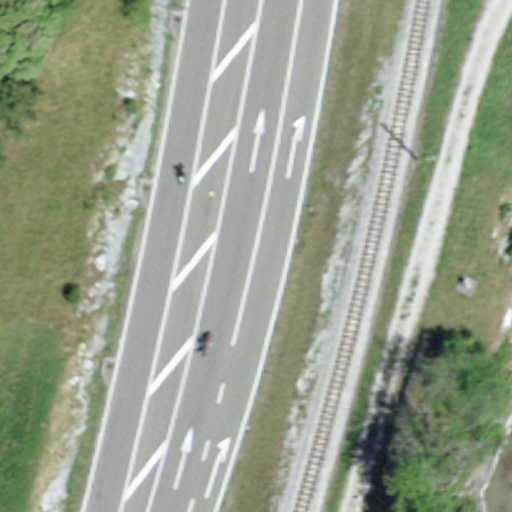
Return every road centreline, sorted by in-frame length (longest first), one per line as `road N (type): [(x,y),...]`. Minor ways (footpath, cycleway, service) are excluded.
road 1 (track): [(353,511),(448,164),(511,0)]
road 2 (secondary): [(135,511),(211,222),(253,0)]
